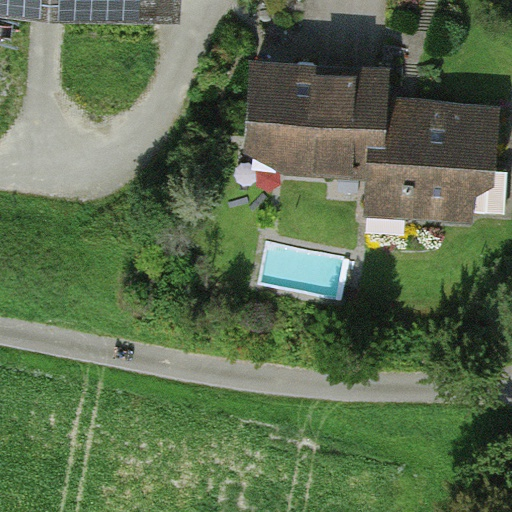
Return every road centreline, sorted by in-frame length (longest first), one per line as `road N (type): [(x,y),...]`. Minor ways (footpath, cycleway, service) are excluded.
road 1 (track): [(511,396),(421,404),(0,324)]
road 2 (track): [(0,170),(38,178),(131,164),(177,99),(219,0)]
